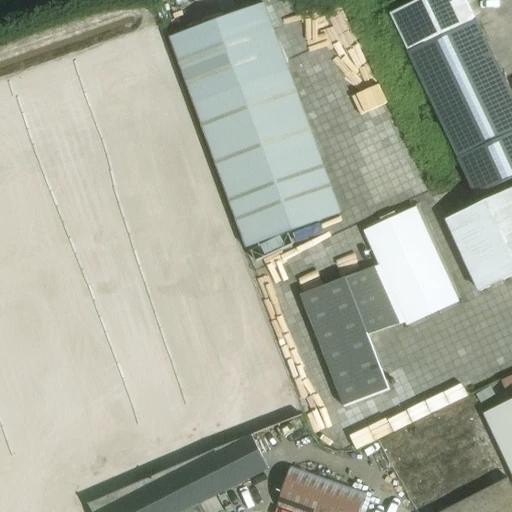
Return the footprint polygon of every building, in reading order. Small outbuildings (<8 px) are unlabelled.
[(404,47),(472,15),(464,0),(419,0),(388,15),(404,47)] [(266,8),(172,41),(249,252),(250,253),(344,219),(266,8)] [(511,159),(511,99),(474,19),(472,15),(404,47),(468,180),(511,159)] [(351,123),(325,25),(294,34),(320,132),(351,123)] [(48,135),(48,145),(65,146),(65,118),(64,117),(65,102),(70,102),(81,97),(84,103),(84,126),(95,127),(95,115),(100,113),(101,75),(109,94),(115,92),(114,89),(114,74),(96,36),(89,36),(18,68),(24,81),(35,81),(39,91),(39,101),(45,113),(45,129),(48,135)] [(132,107),(113,112),(117,129),(129,126),(131,135),(138,133),(132,107)] [(354,133),(358,153),(381,149),(377,129),(354,133)] [(326,162),(340,157),(333,137),(318,143),(326,162)] [(359,156),(365,174),(384,169),(379,150),(359,156)] [(479,293),(511,277),(511,189),(445,221),(479,293)] [(407,324),(457,301),(416,210),(365,233),(407,324)] [(318,271),(329,266),(320,247),(309,252),(318,271)] [(376,396),(389,391),(367,335),(393,325),(368,270),(301,296),(344,409),(360,402),(376,396)] [(237,406),(224,411),(219,396),(206,401),(200,382),(189,386),(208,447),(246,435),(237,406)] [(265,388),(271,419),(304,413),(299,382),(265,388)] [(511,399),(482,413),(511,476),(511,399)] [(190,511),(200,507),(270,471),(253,438),(92,506),(95,511),(190,511)] [(278,505),(296,511),(360,511),(367,493),(291,467),(278,505)] [(511,511),(511,488),(508,480),(442,511),(511,511)]
